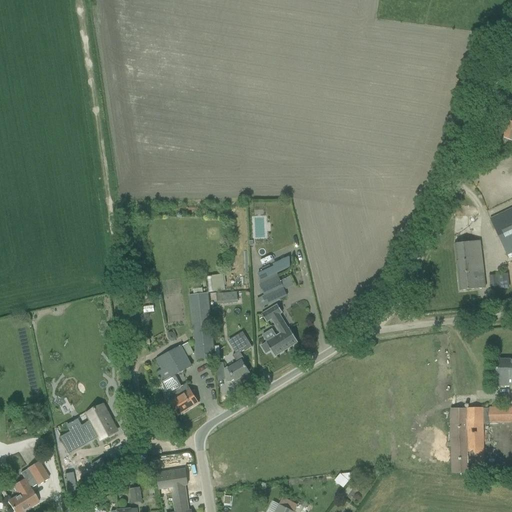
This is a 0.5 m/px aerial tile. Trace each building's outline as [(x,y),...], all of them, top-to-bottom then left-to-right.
[(511,122),(507,121),(501,137),(511,140),(511,122)] [(511,208),(490,219),(507,255),(511,252),(511,208)] [(223,231),(223,239),(231,240),(231,231),(223,231)] [(454,245),(460,291),(485,288),(479,241),(454,245)] [(274,267),(258,274),(261,279),(260,280),(262,284),(259,285),(265,296),(263,297),(267,305),(287,296),(274,267)] [(489,276),(491,288),(503,286),(502,280),(498,280),(498,274),(489,276)] [(207,277),(209,293),(225,290),(223,277),(212,278),(211,277),(207,277)] [(218,302),(238,301),(237,292),(217,292),(218,302)] [(189,295),(197,359),(215,357),(214,351),(213,345),(213,342),(212,336),(207,293),(189,295)] [(279,315),(282,313),(277,305),(262,315),(266,322),(272,319),(280,334),(276,336),(272,329),(262,336),(266,343),(261,346),(266,354),(271,351),(275,357),(298,343),(289,329),(288,329),(279,315)] [(245,360),(240,353),(244,350),(245,352),(252,348),(242,332),(228,341),(236,354),(233,356),(237,362),(228,368),(227,367),(224,369),(226,382),(231,381),(234,380),(235,381),(249,373),(242,362),(245,360)] [(181,346),(155,360),(161,371),(158,373),(163,382),(170,378),(192,367),(181,346)] [(497,387),(511,386),(511,359),(497,360),(497,387)] [(175,376),(164,382),(170,392),(181,385),(175,376)] [(170,402),(178,416),(199,403),(187,384),(177,390),(167,395),(171,401),(170,402)] [(91,421),(81,426),(69,433),(59,438),(67,454),(95,439),(94,438),(99,436),(101,440),(117,432),(103,405),(102,406),(96,410),(96,409),(94,410),(88,414),(88,413),(87,414),(91,421)] [(511,406),(489,406),(489,422),(511,422),(511,406)] [(452,474),(484,473),(483,424),(482,409),(451,409),(452,474)] [(95,471),(79,481),(85,489),(110,473),(102,459),(91,466),(95,471)] [(38,462),(28,468),(38,485),(48,479),(38,462)] [(191,511),(185,511),(184,506),(188,505),(185,485),(187,485),(185,472),(179,473),(178,467),(156,470),(159,489),(172,487),(175,511),(191,511)] [(336,480),(335,481),(344,488),(347,484),(355,474),(349,473),(340,475),(336,480)] [(7,502),(13,511),(23,511),(39,502),(24,479),(12,486),(16,493),(17,493),(18,495),(7,502)] [(341,497),(345,500),(353,489),(349,486),(341,497)] [(129,489),(132,503),(142,502),(139,488),(129,489)] [(225,495),(221,500),(224,505),(230,506),(233,500),(230,495),(225,495)] [(292,509),(295,504),(285,498),(281,503),(292,509)]
